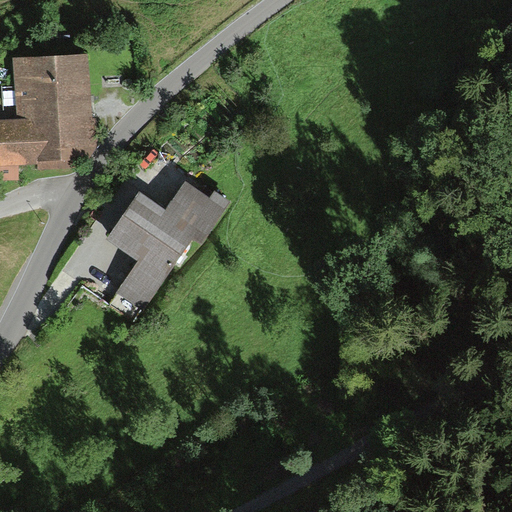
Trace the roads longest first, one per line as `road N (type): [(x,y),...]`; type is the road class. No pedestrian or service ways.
road 1 (residential): [(280,0),(131,121),(82,191),(0,344)]
road 2 (track): [(511,363),(236,511)]
